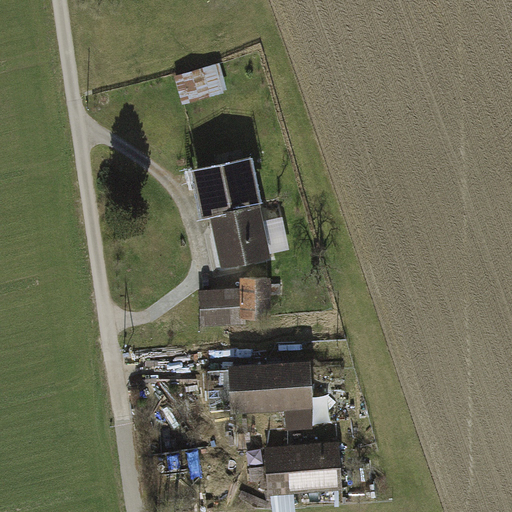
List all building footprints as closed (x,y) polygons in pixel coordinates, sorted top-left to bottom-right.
[(176,78),(181,101),(222,92),(217,69),(176,78)] [(253,160),(194,172),(205,225),(212,223),(222,273),(273,262),(253,160)] [(263,326),(263,322),(271,322),(271,279),(243,279),(243,291),(200,294),(202,330),(263,326)] [(312,367),(231,371),(231,375),(210,376),(211,417),(233,416),(233,419),(314,416),(312,367)] [(339,405),(330,406),(331,415),(340,414),(339,405)] [(341,446),(264,450),(267,499),(343,496),(341,446)]
